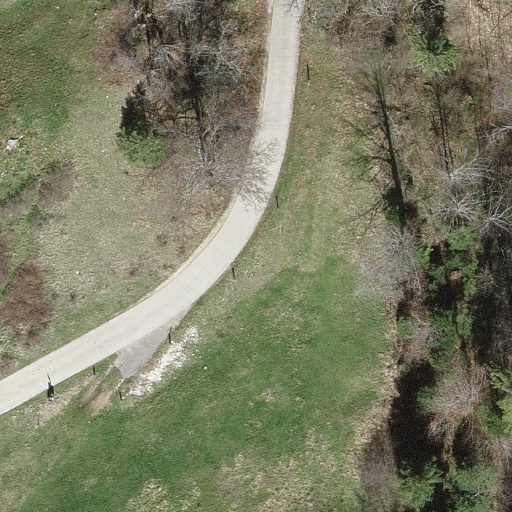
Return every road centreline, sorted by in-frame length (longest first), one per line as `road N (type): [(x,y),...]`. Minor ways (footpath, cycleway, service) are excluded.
road 1 (unclassified): [(0,395),(174,295),(234,229),(266,157),(286,0)]
road 2 (track): [(142,317),(7,511)]
